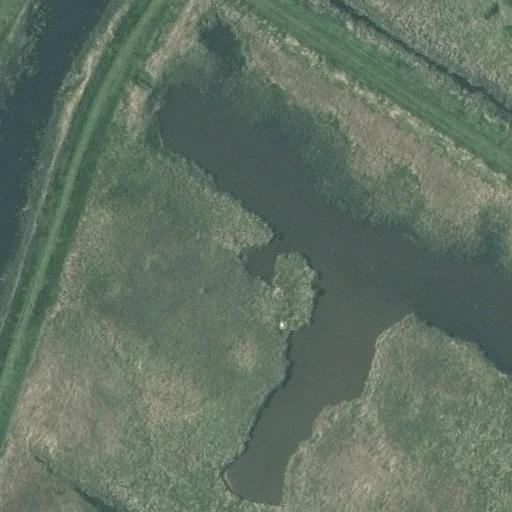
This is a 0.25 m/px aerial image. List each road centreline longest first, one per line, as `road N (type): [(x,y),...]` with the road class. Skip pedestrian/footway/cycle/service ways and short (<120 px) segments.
road 1 (track): [(0,387),(76,138),(155,0)]
road 2 (track): [(511,155),(261,0)]
